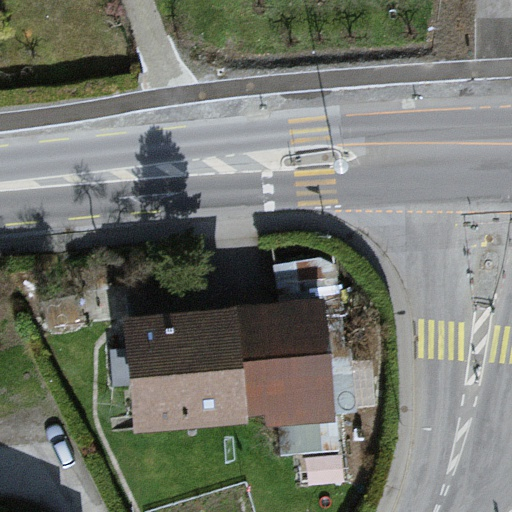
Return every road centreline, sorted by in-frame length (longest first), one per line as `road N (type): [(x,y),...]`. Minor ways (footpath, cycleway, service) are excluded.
road 1 (primary): [(511,146),(0,191)]
road 2 (tertiary): [(511,149),(496,306),(467,447),(442,511)]
